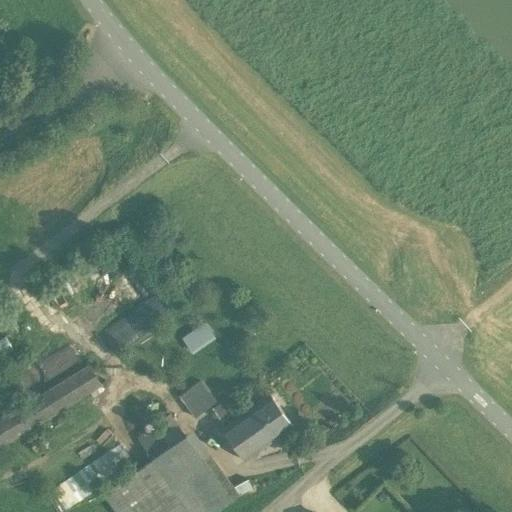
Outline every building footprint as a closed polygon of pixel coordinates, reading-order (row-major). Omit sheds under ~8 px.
[(89,116),(84,121),(88,126),(94,121),(89,116)] [(141,275),(97,293),(106,314),(149,296),(141,275)] [(137,307),(149,328),(173,314),(160,293),(137,307)] [(131,307),(100,336),(115,352),(133,336),(139,342),(152,330),(131,307)] [(204,323),(182,339),(191,351),(213,336),(204,323)] [(0,445),(101,385),(89,365),(0,418),(0,445)] [(199,380),(178,396),(194,418),(215,402),(199,380)] [(214,408),(226,425),(221,428),(244,461),(293,425),(269,393),(238,416),(226,399),(214,408)] [(115,511),(209,511),(230,498),(169,414),(137,437),(152,459),(103,494),(115,511)] [(121,443),(50,488),(62,506),(133,461),(121,443)] [(248,478),(234,485),(239,494),(252,487),(248,478)]
